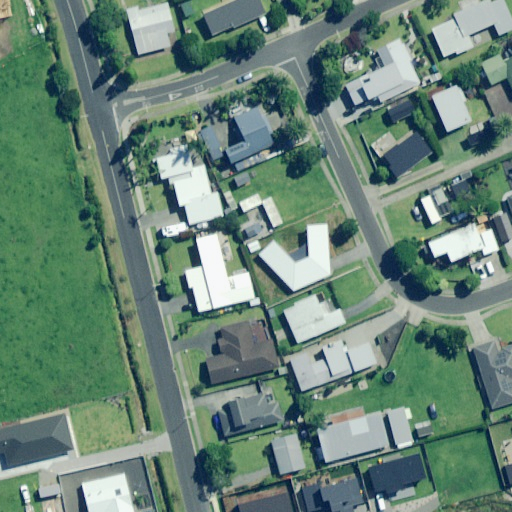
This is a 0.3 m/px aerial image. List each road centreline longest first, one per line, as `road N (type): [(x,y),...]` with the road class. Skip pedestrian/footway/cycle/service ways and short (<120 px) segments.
road 1 (residential): [(196,511),(95,110)]
road 2 (residential): [(289,46),(389,270),(405,289),(463,305),(511,288)]
road 3 (residential): [(95,110),(186,88),(289,46)]
